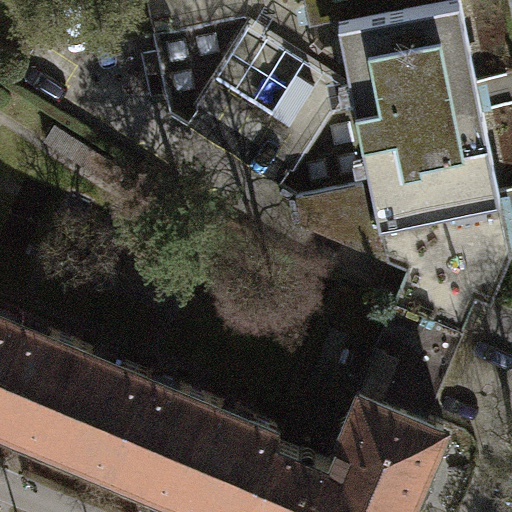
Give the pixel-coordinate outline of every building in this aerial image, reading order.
[(304,0),(306,4),(326,0),(335,0),(340,18),(380,214),(371,216),(364,180),(297,194),(303,223),(361,248),(385,243),(389,259),(408,267),(477,296),(492,302),(511,255),(511,244),(502,194),(461,0),(304,0)] [(477,296),(408,267),(395,299),(397,300),(462,327),(464,327),(477,296)] [(397,300),(361,384),(426,411),(462,327),(397,300)] [(0,362),(20,314),(0,305),(0,362)] [(0,362),(0,418),(111,465),(151,368),(20,314),(0,362)] [(111,465),(223,511),(244,511),(277,435),(281,426),(279,421),(151,368),(111,465)] [(361,384),(330,458),(277,435),(244,511),(406,511),(446,419),(426,411),(361,384)]
